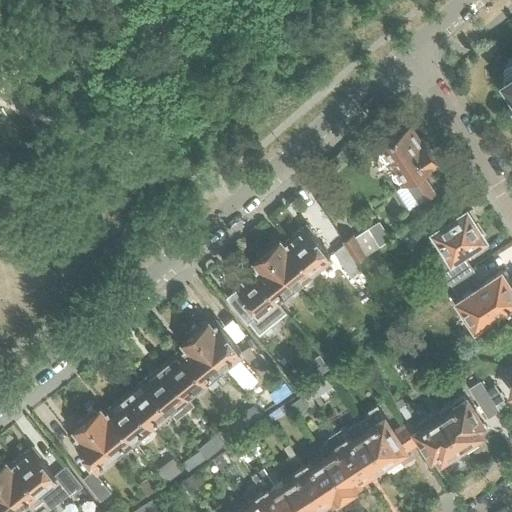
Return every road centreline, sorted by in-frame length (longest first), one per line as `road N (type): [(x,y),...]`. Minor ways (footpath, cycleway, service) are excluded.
road 1 (residential): [(0,399),(411,54)]
road 2 (residential): [(511,206),(411,54)]
